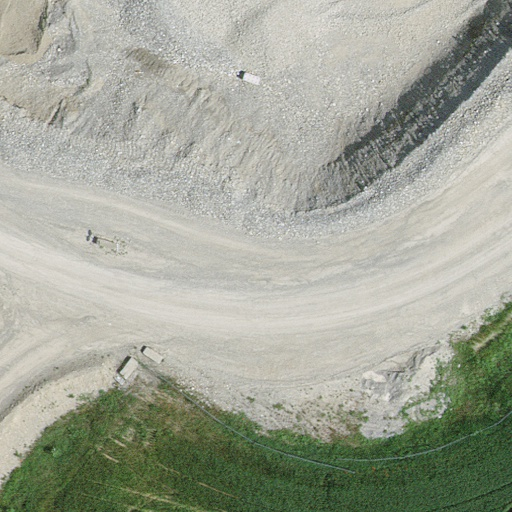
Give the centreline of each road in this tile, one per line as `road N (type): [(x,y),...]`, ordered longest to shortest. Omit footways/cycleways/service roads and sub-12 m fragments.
road 1 (track): [(0,198),(286,400),(475,511)]
road 2 (track): [(286,400),(511,186)]
